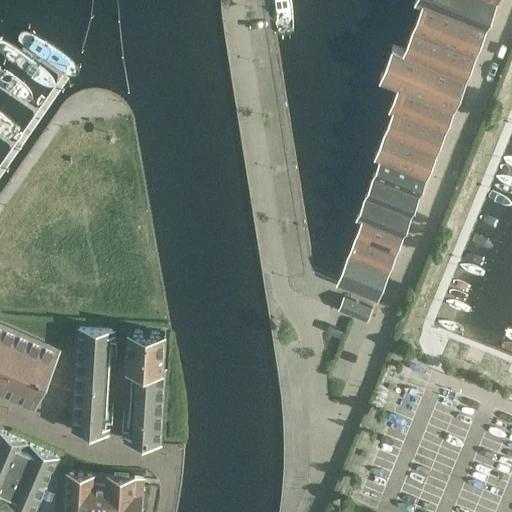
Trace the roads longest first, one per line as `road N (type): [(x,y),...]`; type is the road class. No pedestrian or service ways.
road 1 (unclassified): [(323,467),(511,4)]
road 2 (unclassified): [(235,0),(281,291),(310,332),(323,467)]
road 3 (residential): [(166,511),(173,463),(87,449),(0,411)]
